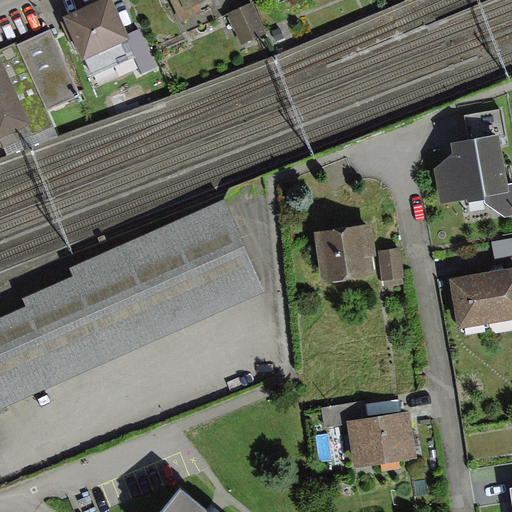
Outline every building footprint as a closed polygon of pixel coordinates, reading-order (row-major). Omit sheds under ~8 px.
[(98,0),(64,15),(81,53),(124,34),(108,0),(98,0)] [(226,10),(240,41),(260,32),(246,1),(226,10)] [(41,107),(75,91),(46,27),(12,43),(41,107)] [(0,62),(0,132),(26,122),(0,62)] [(463,115),(468,140),(499,135),(499,138),(507,137),(502,108),(463,115)] [(434,169),(440,203),(467,198),(467,202),(484,199),(485,204),(506,216),(511,215),(511,184),(507,186),(499,138),(499,135),(468,140),(452,143),(454,152),(434,169)] [(0,309),(0,404),(257,287),(221,208),(0,309)] [(377,256),(373,226),(317,233),(324,281),(375,274),(372,257),(377,256)] [(511,238),(492,242),(495,257),(511,254),(511,238)] [(399,249),(379,251),(384,288),(404,285),(399,249)] [(511,269),(451,279),(459,328),(511,318),(511,269)] [(322,409),(324,426),(348,423),(346,406),(322,409)] [(407,413),(349,422),(355,466),(415,457),(407,413)] [(213,511),(180,486),(159,511),(213,511)]
